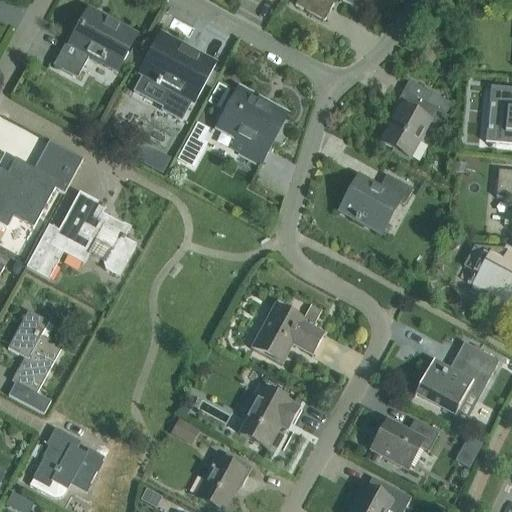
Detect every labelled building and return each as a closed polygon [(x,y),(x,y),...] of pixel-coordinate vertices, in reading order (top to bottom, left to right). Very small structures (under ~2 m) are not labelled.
[(336,0),(352,9),(357,0),(297,0),(294,7),(323,22),(335,0),(336,0)] [(115,71),(133,38),(89,14),(71,47),(67,45),(55,68),(76,80),(89,57),(99,62),(98,64),(102,66),(102,64),(115,71)] [(161,40),(142,75),(157,83),(155,86),(158,88),(160,84),(172,91),(163,109),(161,112),(180,122),(191,101),(210,66),(208,65),(198,59),(161,40)] [(430,66),(435,56),(425,51),(420,61),(430,66)] [(438,129),(451,105),(409,83),(409,82),(408,82),(396,105),(399,107),(379,144),(410,160),(429,124),(438,129)] [(511,91),(490,89),(488,105),(503,107),(499,146),(511,147),(511,91)] [(261,165),(267,153),(264,152),(282,119),(238,95),(220,128),(245,141),(239,153),(243,156),(261,165)] [(197,123),(178,158),(192,165),(205,143),(200,140),(206,128),(197,123)] [(137,145),(129,161),(144,169),(152,153),(137,145)] [(0,171),(0,226),(6,229),(13,217),(33,229),(34,227),(40,216),(48,202),(54,191),(63,196),(82,161),(65,152),(51,179),(34,170),(16,161),(7,175),(0,171)] [(511,173),(498,172),(495,199),(511,200),(511,173)] [(413,191),(385,176),(378,189),(358,178),(339,213),(378,234),(397,200),(405,205),(413,191)] [(135,247),(123,241),(125,239),(124,238),(128,230),(101,215),(105,208),(89,200),(78,195),(50,248),(58,252),(83,266),(94,245),(108,252),(101,264),(104,272),(118,280),(135,247)] [(36,249),(24,270),(28,272),(41,279),(47,282),(59,261),(36,249)] [(511,256),(507,254),(474,249),(464,268),(479,275),(473,286),(511,306),(511,256)] [(276,306),(252,351),(279,366),(291,344),(313,356),(323,337),(302,325),(304,321),(276,306)] [(310,307),(304,318),(315,324),(321,313),(310,307)] [(36,395),(61,349),(40,337),(48,324),(27,313),(7,351),(23,360),(11,383),(36,396),(36,395)] [(433,361),(412,399),(413,399),(416,395),(429,402),(453,416),(451,420),(452,421),(467,394),(477,399),(475,403),(476,404),(498,363),(467,346),(465,350),(466,350),(461,358),(460,358),(458,361),(467,366),(461,378),(433,363),(434,362),(433,361)] [(291,422),(297,409),(291,406),(292,405),(260,388),(243,419),(247,422),(240,436),(267,451),(285,418),(291,422)] [(36,396),(29,409),(43,417),(51,403),(36,395),(36,396)] [(407,432),(387,421),(369,453),(406,473),(419,449),(428,454),(438,435),(413,422),(407,432)] [(15,447),(33,441),(28,429),(11,435),(15,447)] [(85,456),(70,448),(74,442),(53,430),(52,431),(53,432),(45,446),(49,448),(28,486),(53,499),(57,499),(60,498),(64,496),(67,492),(70,486),(86,495),(86,494),(85,493),(104,459),(88,451),(85,456)] [(251,470),(233,460),(227,457),(223,463),(217,460),(196,499),(220,511),(223,511),(234,493),(231,492),(234,486),(241,489),(251,470)] [(403,511),(410,500),(382,485),(377,495),(364,488),(350,511),(403,511)]
